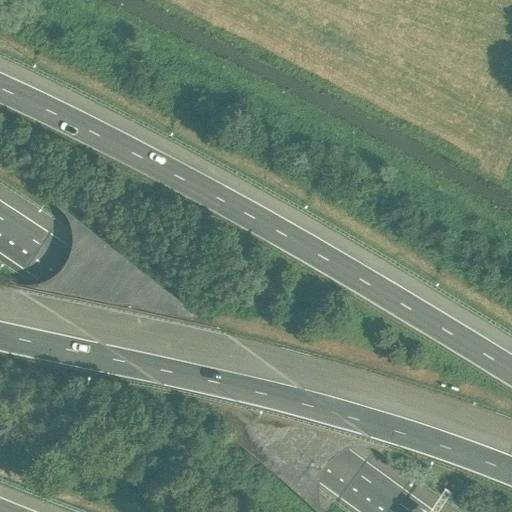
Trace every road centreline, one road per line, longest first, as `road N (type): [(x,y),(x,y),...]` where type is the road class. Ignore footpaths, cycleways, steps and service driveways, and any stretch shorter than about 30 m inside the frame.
road 1 (motorway): [(511,374),(195,184),(0,91)]
road 2 (motorway): [(511,473),(335,413),(0,336)]
road 3 (motorway): [(399,511),(0,228)]
